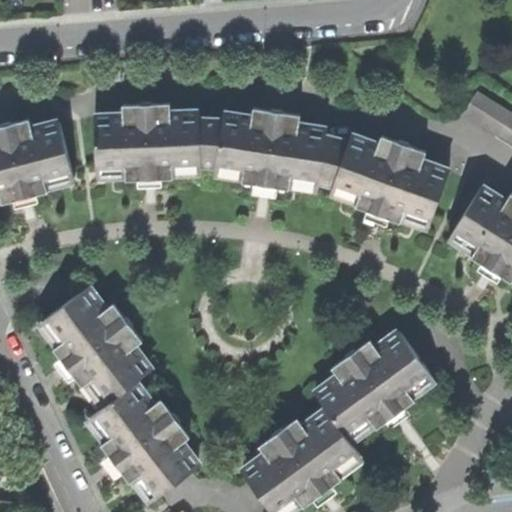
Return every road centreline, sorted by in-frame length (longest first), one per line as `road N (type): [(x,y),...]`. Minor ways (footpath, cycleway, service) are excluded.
road 1 (residential): [(396,0),(362,16),(0,51)]
road 2 (residential): [(0,338),(79,511)]
